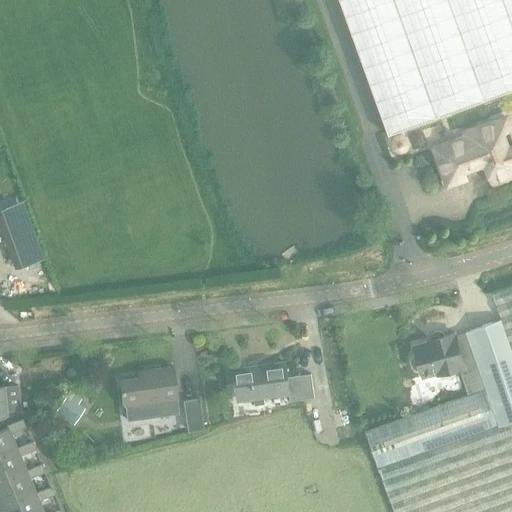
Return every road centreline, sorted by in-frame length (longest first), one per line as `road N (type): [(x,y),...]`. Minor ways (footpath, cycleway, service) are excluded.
road 1 (residential): [(0,335),(370,290)]
road 2 (unclassified): [(370,290),(511,252)]
